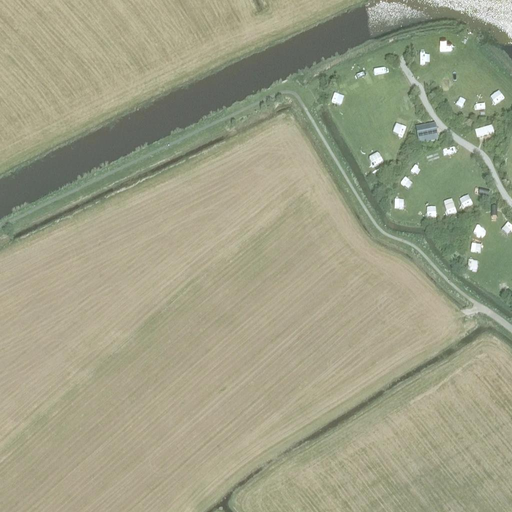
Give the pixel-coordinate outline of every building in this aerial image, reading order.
[(419,144),(438,140),(434,125),(415,129),(419,144)] [(493,125),(475,130),(478,137),(495,132),(493,125)] [(377,163),(387,158),(382,149),(372,154),(377,163)] [(471,258),(469,268),(480,270),(482,260),(471,258)] [(507,286),(500,288),(502,295),(509,293),(507,286)]
